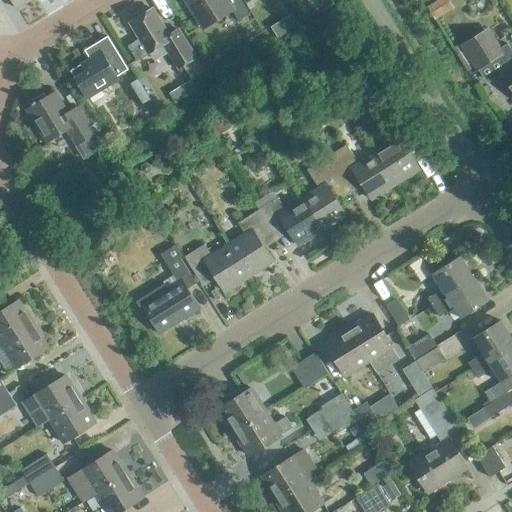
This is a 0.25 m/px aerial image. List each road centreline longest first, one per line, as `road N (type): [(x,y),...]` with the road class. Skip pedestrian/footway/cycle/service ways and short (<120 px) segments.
road 1 (residential): [(138,398),(484,184)]
road 2 (residential): [(138,398),(0,176)]
road 3 (unclassified): [(484,184),(368,0)]
road 4 (residential): [(208,511),(138,398)]
